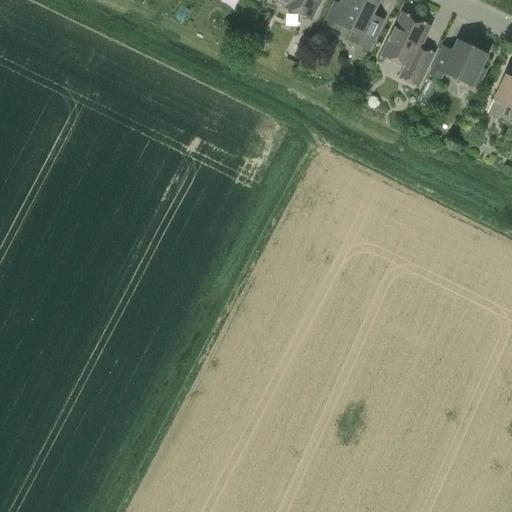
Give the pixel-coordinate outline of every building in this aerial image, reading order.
[(274,0),(287,6),(286,8),(310,20),(319,0),(274,0)] [(371,0),(341,0),(339,7),(332,4),(322,25),(339,33),(341,27),(353,32),(349,41),(369,51),(380,27),(369,22),(378,3),(371,0)] [(184,22),(189,11),(180,7),(175,17),(184,22)] [(433,55),(420,48),(429,28),(402,15),(382,56),(405,68),(400,79),(418,87),(433,55)] [(481,69),(487,56),(457,42),(453,52),(442,46),(429,73),(440,79),(442,73),(472,88),(473,85),(477,87),(485,71),(481,69)] [(511,68),(509,67),(493,100),(511,109),(511,68)] [(429,99),(436,84),(428,80),(421,94),(429,99)] [(345,87),(340,97),(349,101),(354,91),(345,87)] [(424,132),(436,137),(441,127),(429,121),(424,132)]
